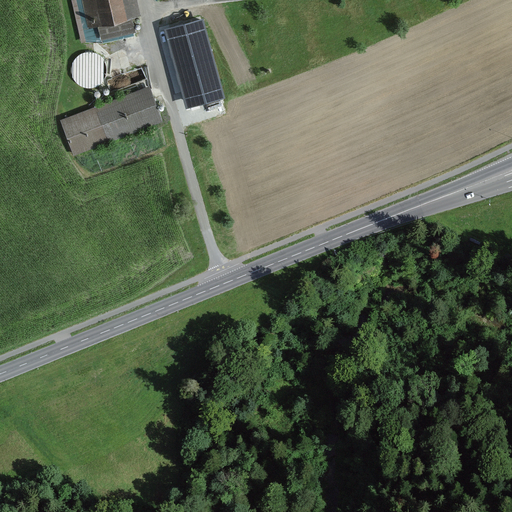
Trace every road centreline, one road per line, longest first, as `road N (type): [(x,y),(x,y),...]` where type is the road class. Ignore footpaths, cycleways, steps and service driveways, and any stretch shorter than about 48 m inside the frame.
road 1 (residential): [(222,284),(142,0)]
road 2 (secondary): [(487,182),(222,284)]
road 3 (secondary): [(222,284),(0,373)]
